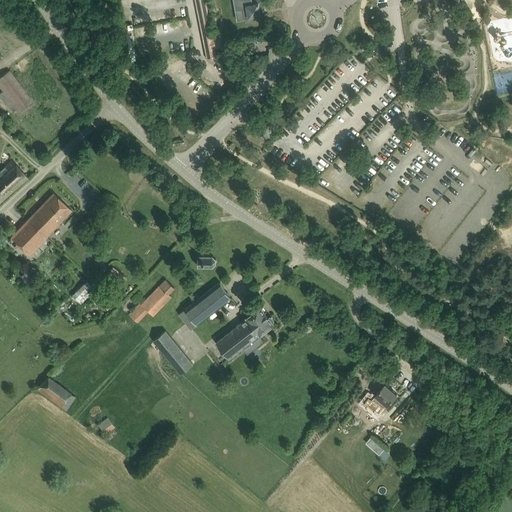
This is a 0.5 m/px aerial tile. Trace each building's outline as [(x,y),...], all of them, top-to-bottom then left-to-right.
[(206,0),(196,0),(208,59),(219,56),(217,47),(226,45),(223,31),(214,33),(206,0)] [(237,8),(242,7),(245,22),(265,19),(264,13),(265,13),(262,0),(243,0),(236,1),(237,8)] [(0,76),(0,86),(3,90),(0,92),(0,97),(9,110),(15,106),(19,112),(32,102),(9,70),(0,76)] [(0,201),(28,177),(12,162),(10,160),(0,170),(0,169),(0,201)] [(54,193),(28,219),(46,236),(71,209),(54,193)] [(28,219),(12,236),(30,254),(46,236),(28,219)] [(198,255),(198,260),(198,266),(212,266),(212,267),(213,267),(213,266),(215,263),(216,264),(217,263),(217,259),(216,258),(215,258),(213,256),(214,255),(213,255),(212,256),(198,255)] [(31,266),(20,275),(28,284),(38,275),(31,266)] [(120,272),(113,267),(107,275),(114,280),(120,272)] [(72,295),(81,303),(95,288),(86,280),(72,295)] [(180,312),(193,328),(233,297),(232,296),(232,297),(220,282),(220,281),(180,312)] [(169,293),(160,285),(141,304),(140,303),(129,314),(138,322),(148,311),(153,316),(172,296),(169,293)] [(247,318),(217,341),(230,357),(251,341),(256,347),(264,341),(259,334),(274,323),(273,322),(273,321),(274,319),(271,316),(269,316),(269,317),(260,306),(246,317),(247,318)] [(154,340),(153,340),(182,375),(183,375),(195,364),(167,329),(154,340)] [(48,375),(37,389),(64,410),(75,396),(48,375)] [(385,383),(365,407),(374,415),(380,409),(376,407),(382,400),(388,404),(397,394),(385,383)] [(107,417),(97,424),(105,434),(115,426),(107,417)] [(376,441),(371,447),(380,454),(385,448),(376,441)]
